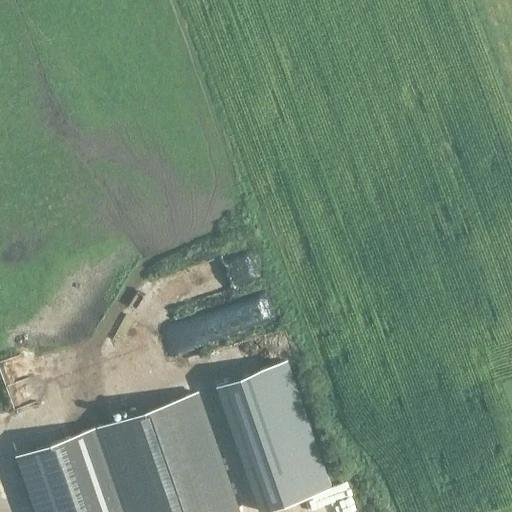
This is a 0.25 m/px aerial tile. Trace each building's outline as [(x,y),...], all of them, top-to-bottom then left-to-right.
[(265,247),(165,269),(170,293),(271,271),(265,247)] [(186,336),(282,309),(276,289),(180,316),(186,336)] [(136,334),(155,303),(143,295),(124,326),(136,334)] [(216,386),(259,511),(330,486),(286,361),(216,386)] [(34,511),(233,511),(192,394),(15,456),(34,511)] [(31,429),(52,424),(47,402),(26,406),(31,429)] [(372,511),(370,502),(340,511),(337,497),(284,511),(372,511)]
